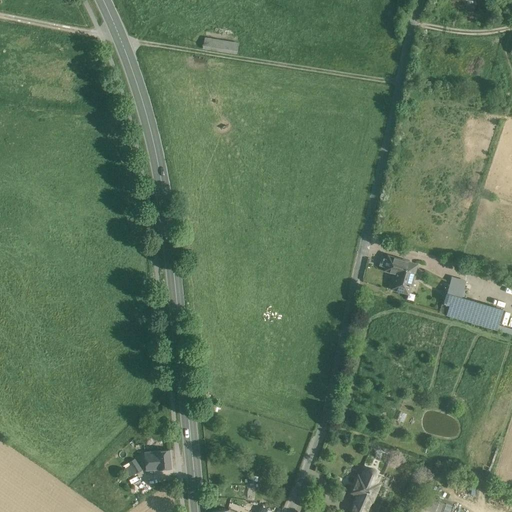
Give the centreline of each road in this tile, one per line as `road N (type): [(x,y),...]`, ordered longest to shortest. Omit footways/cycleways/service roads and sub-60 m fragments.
road 1 (unclassified): [(288,511),(346,336),(422,0)]
road 2 (primary): [(199,511),(156,147),(107,0)]
road 3 (track): [(400,85),(121,39)]
